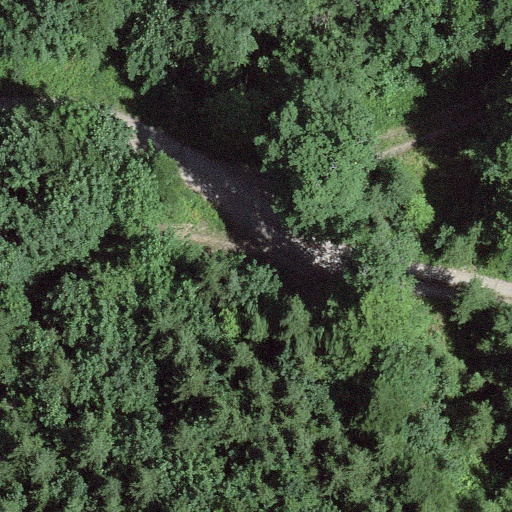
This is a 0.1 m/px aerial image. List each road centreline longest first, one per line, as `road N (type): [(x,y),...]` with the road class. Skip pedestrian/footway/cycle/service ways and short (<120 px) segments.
road 1 (track): [(511,302),(364,269),(258,221),(174,156),(85,119),(0,120)]
road 2 (track): [(230,199),(511,90)]
